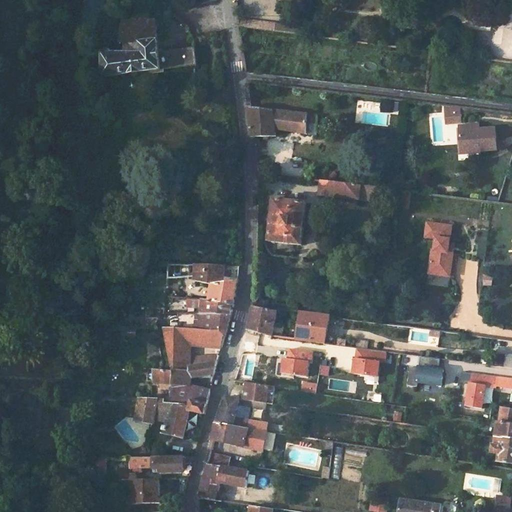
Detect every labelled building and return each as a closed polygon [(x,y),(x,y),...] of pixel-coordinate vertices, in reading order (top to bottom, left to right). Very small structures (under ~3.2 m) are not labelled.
[(110,53),(104,53),(102,58),(108,57),(109,77),(197,66),(195,49),(159,53),(155,22),(132,20),(132,22),(122,20),(120,45),(125,45),(125,52),(115,52),(114,54),(111,55),(110,53)] [(303,28),(239,20),(240,26),(303,35),(303,28)] [(464,46),(454,45),(452,55),(462,56),(464,46)] [(462,110),(447,108),(449,126),(463,125),(462,110)] [(252,109),(248,109),(253,138),(277,138),(276,130),(317,137),(318,116),(252,109)] [(471,125),(459,126),(461,151),(496,149),(495,129),(478,130),(471,130),(471,125)] [(266,163),(258,163),(260,175),(268,176),(266,163)] [(354,201),(380,204),(382,189),(356,186),(321,182),(320,198),(354,201)] [(307,205),(274,202),(269,244),(302,247),(307,205)] [(434,251),(432,274),(452,276),(455,253),(450,252),(453,226),(430,224),(429,224),(427,238),(439,239),(437,251),(434,251)] [(272,257),(258,257),(255,290),(253,306),(268,307),(272,257)] [(197,265),(168,265),(168,278),(191,276),(192,279),(194,279),(195,280),(196,280),(197,265)] [(226,266),(197,265),(196,280),(212,284),(226,283),(226,266)] [(240,266),(226,266),(226,283),(228,282),(228,279),(239,280),(240,266)] [(226,283),(212,284),(210,300),(234,303),(235,300),(239,280),(228,279),(228,282),(226,283)] [(210,300),(200,298),(199,314),(206,314),(231,316),(234,303),(210,300)] [(253,306),(249,329),(272,333),(277,311),(253,306)] [(301,310),(297,336),(325,340),(329,313),(301,310)] [(231,316),(206,314),(206,328),(204,328),(204,330),(226,331),(231,316)] [(204,330),(161,329),(170,369),(186,371),(187,366),(217,362),(219,354),(188,357),(188,345),(221,347),(226,331),(204,330)] [(355,348),(352,375),(379,378),(381,363),(386,363),(387,352),(355,348)] [(505,366),(506,356),(498,355),(497,365),(505,366)] [(170,370),(145,367),(145,380),(171,384),(172,392),(172,403),(190,406),(191,400),(206,404),(210,387),(208,386),(207,390),(199,386),(189,385),(189,375),(214,374),(217,364),(217,362),(187,366),(186,371),(170,369),(170,370)] [(328,376),(329,367),(321,366),(320,375),(328,376)] [(409,367),(408,385),(419,386),(419,392),(443,393),(443,367),(409,367)] [(317,373),(298,369),(297,377),(300,377),(316,379),(317,373)] [(468,382),(466,408),(484,410),(486,388),(498,389),(499,376),(462,372),(461,382),(468,382)] [(317,379),(316,379),(300,377),(298,388),(315,390),(317,379)] [(502,385),(511,386),(511,378),(504,377),(502,385)] [(275,387),(247,383),(245,399),(273,404),(275,387)] [(151,398),(140,397),(136,419),(154,423),(157,413),(170,416),(166,433),(184,438),(191,412),(204,414),(206,404),(191,400),(190,406),(172,403),(167,402),(165,402),(165,399),(157,399),(157,398),(151,398)] [(226,397),(216,423),(218,423),(267,431),(287,434),(288,428),(266,424),(267,423),(237,417),(239,404),(271,409),(273,404),(228,397),(226,397)] [(511,407),(501,406),(500,420),(499,420),(496,436),(511,437),(511,407)] [(267,431),(218,423),(215,441),(263,451),(267,431)] [(511,437),(496,436),(495,444),(494,444),(492,451),(494,452),(493,459),(511,462),(511,437)] [(211,455),(209,464),(231,468),(233,457),(231,457),(223,458),(211,455)] [(195,456),(142,457),(142,466),(161,466),(162,471),(184,471),(192,471),(195,456)] [(142,466),(142,457),(131,457),(131,470),(135,470),(135,467),(142,467),(142,466)] [(224,502),(225,493),(220,492),(222,483),(248,487),(251,471),(231,468),(209,464),(200,499),(203,499),(224,502)] [(192,479),(192,471),(184,471),(184,479),(192,479)] [(123,497),(132,497),(132,505),(160,503),(160,479),(139,480),(138,474),(131,474),(131,480),(123,480),(123,497)] [(170,479),(170,490),(178,490),(179,488),(189,490),(192,479),(170,479)] [(234,494),(225,493),(224,502),(233,503),(234,494)] [(385,511),(387,503),(371,500),(369,511),(376,511),(385,511)] [(401,500),(399,511),(439,511),(440,506),(401,500)] [(496,503),(495,511),(510,511),(511,505),(505,505),(496,503)]
